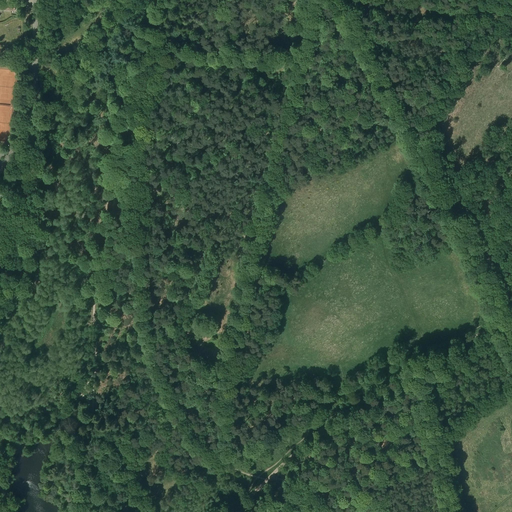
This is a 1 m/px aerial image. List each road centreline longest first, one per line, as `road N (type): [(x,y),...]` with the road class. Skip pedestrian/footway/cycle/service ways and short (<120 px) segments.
road 1 (track): [(225,465),(225,390),(300,55)]
road 2 (unclassified): [(0,255),(34,176),(35,0)]
